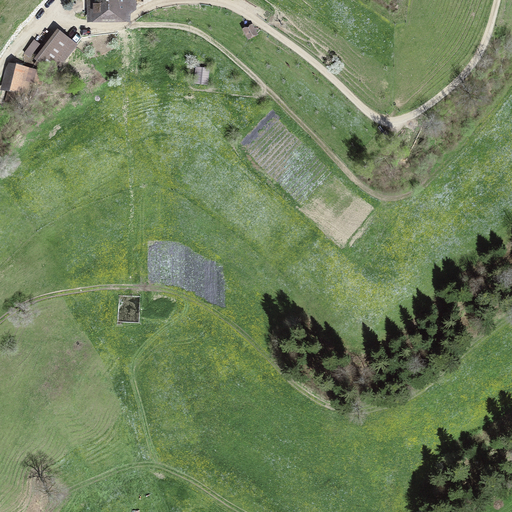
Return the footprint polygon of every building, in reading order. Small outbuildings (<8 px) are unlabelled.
[(122,15),(122,11),(134,11),(134,1),(122,1),(121,0),(93,0),(93,15),(122,15)] [(244,31),(250,42),(260,36),(254,25),(244,31)] [(17,49),(30,59),(36,50),(34,49),(42,38),(31,30),(17,49)] [(83,31),(74,36),(78,45),(87,41),(83,31)] [(38,60),(55,73),(76,46),(59,33),(38,60)] [(44,74),(9,66),(6,80),(7,81),(6,89),(26,94),(29,81),(39,83),(42,82),(44,74)] [(206,68),(196,68),(195,84),(205,84),(206,68)]
